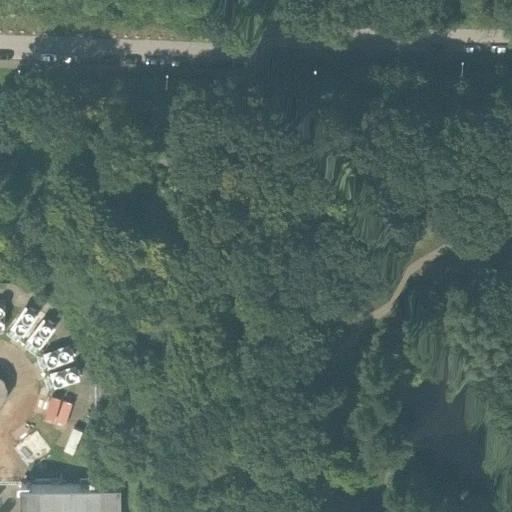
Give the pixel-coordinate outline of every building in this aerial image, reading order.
[(11,275),(0,274),(0,303),(10,304),(11,275)] [(121,348),(97,349),(99,382),(123,380),(121,348)] [(36,391),(47,370),(33,363),(22,384),(36,391)] [(121,511),(121,461),(21,462),(21,511),(121,511)] [(173,511),(221,511),(222,503),(173,504),(173,511)]
